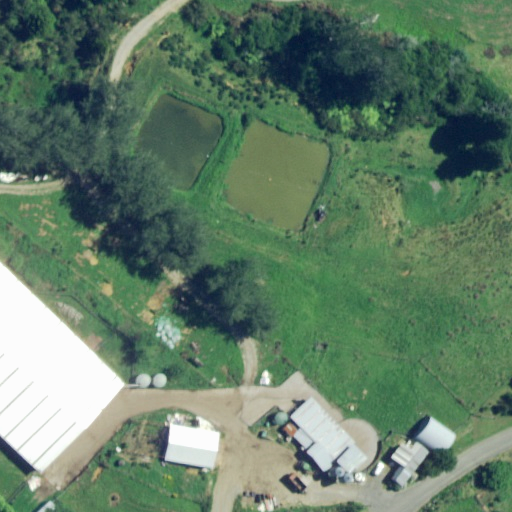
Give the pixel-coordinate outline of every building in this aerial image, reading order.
[(116,384),(0,274),(0,441),(32,472),(116,384)] [(276,430),(285,439),(288,436),(301,449),(298,452),(334,487),(344,477),(342,475),(358,458),(348,448),(351,445),(303,398),(284,417),(286,420),(276,430)] [(447,433),(421,416),(408,437),(434,453),(447,433)] [(418,452),(412,447),(387,480),(393,485),(418,452)] [(26,511),(10,500),(2,510),(4,511),(26,511)] [(54,511),(57,509),(48,500),(34,511),(54,511)]
